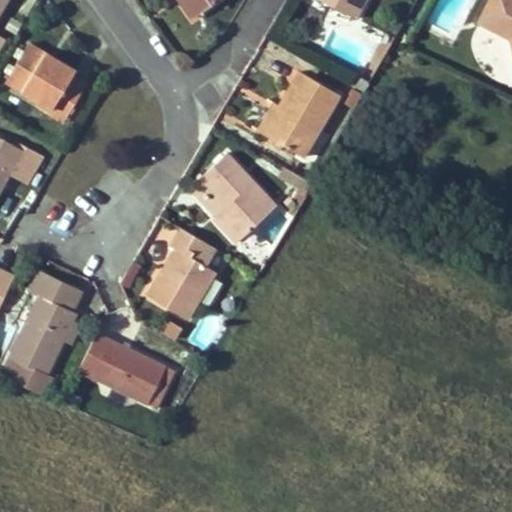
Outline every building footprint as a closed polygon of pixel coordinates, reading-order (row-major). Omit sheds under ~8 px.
[(200,11),(192,0),(183,0),(194,15),(200,11)] [(192,0),(200,11),(215,0),(192,0)] [(323,0),(356,17),(364,0),(323,0)] [(511,0),(491,0),(481,20),(511,36),(511,0)] [(75,67),(30,40),(7,78),(53,105),(60,95),(74,104),(87,81),(72,72),(75,67)] [(281,106),(285,110),(270,135),(304,155),(340,93),(302,70),(281,106)] [(348,81),(362,90),(368,80),(353,72),(348,81)] [(356,106),(363,94),(354,88),(347,100),(356,106)] [(74,104),(60,95),(53,105),(50,111),(65,120),(74,104)] [(281,106),(275,103),(260,130),(270,135),(285,110),(281,106)] [(42,153),(26,145),(24,149),(7,139),(0,135),(0,189),(10,171),(27,180),(42,153)] [(7,139),(24,149),(26,145),(9,135),(7,139)] [(227,150),(200,176),(227,204),(217,214),(214,217),(236,240),(276,202),(227,150)] [(292,169),(304,176),(308,168),(296,161),(292,169)] [(308,188),(312,181),(304,176),(292,169),(286,180),(306,191),(308,188)] [(217,214),(227,204),(200,176),(190,185),(217,214)] [(215,268),(196,257),(206,240),(181,226),(170,244),(175,247),(148,292),(187,315),(215,268)] [(37,270),(28,288),(38,293),(9,355),(47,373),(63,336),(71,319),(75,309),(68,306),(77,288),(37,270)] [(63,336),(72,339),(79,323),(71,319),(63,336)] [(157,405),(175,368),(96,331),(89,347),(78,369),(157,405)]
